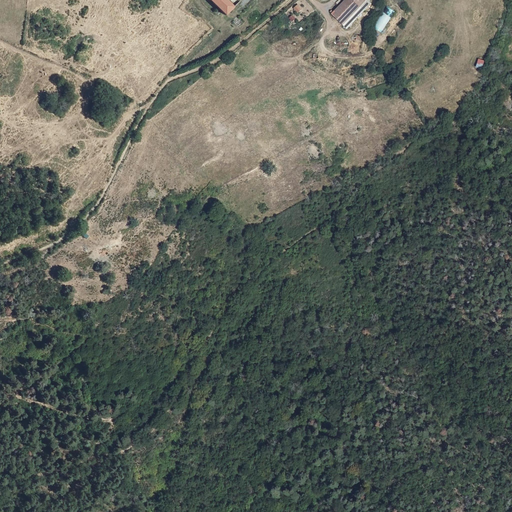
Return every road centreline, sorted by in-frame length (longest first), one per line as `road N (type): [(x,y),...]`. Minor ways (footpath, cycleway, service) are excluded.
road 1 (track): [(0,480),(127,450),(166,415),(232,302),(275,257),(326,222),(367,176),(473,101),(487,82),(508,0)]
road 2 (track): [(290,0),(226,54),(173,79),(80,224),(0,263)]
road 3 (track): [(0,319),(27,319),(86,339),(16,394),(113,421),(92,457)]
